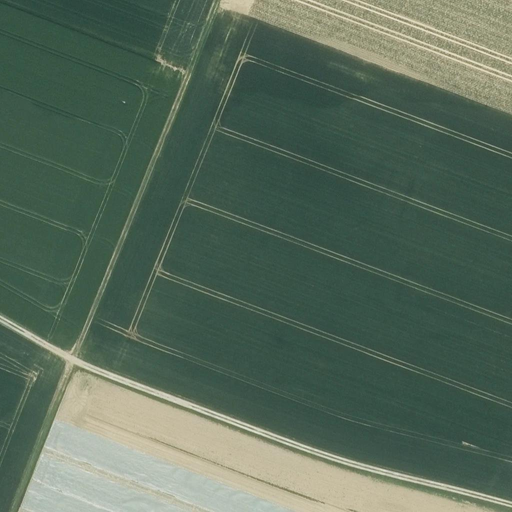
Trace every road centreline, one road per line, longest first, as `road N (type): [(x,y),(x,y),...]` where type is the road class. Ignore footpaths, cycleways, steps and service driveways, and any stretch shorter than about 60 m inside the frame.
road 1 (track): [(511,505),(323,458),(71,362),(0,319)]
road 2 (track): [(216,0),(71,362)]
road 3 (track): [(12,511),(71,362)]
